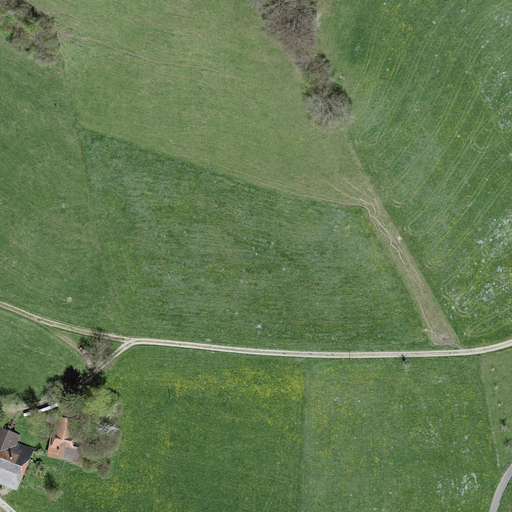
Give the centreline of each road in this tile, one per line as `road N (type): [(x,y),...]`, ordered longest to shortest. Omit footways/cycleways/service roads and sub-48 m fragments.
road 1 (unclassified): [(0,407),(35,406),(70,391),(132,342),(368,355),(511,343)]
road 2 (track): [(511,143),(441,0)]
road 3 (track): [(101,369),(44,320),(0,304)]
